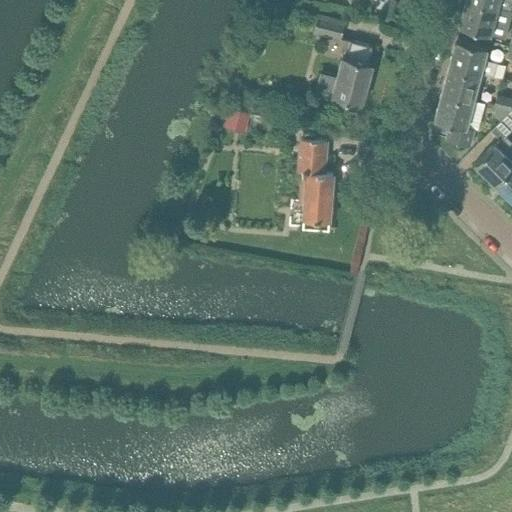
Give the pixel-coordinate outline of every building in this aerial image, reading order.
[(468,0),(466,0),(459,25),(492,34),(506,37),(511,13),(511,10),(510,10),(499,7),(499,8),(468,0)] [(511,0),(468,0),(499,8),(499,7),(510,10),(511,0)] [(313,32),(341,39),(345,21),(318,14),(313,32)] [(331,95),(362,104),(373,63),(369,62),(373,45),(350,39),(345,57),(341,56),(335,77),(320,72),(315,91),(331,96),(331,95)] [(456,39),(449,66),(481,75),(482,73),(494,76),(497,63),(485,59),(489,47),(475,44),(456,39)] [(449,66),(441,94),(474,102),(481,75),(449,66)] [(474,102),(441,94),(435,119),(450,123),(446,139),(470,145),(474,128),(468,127),(474,102)] [(493,107),(510,111),(511,103),(511,100),(496,97),(493,107)] [(475,164),(495,184),(511,167),(511,144),(504,136),(511,128),(511,103),(510,111),(491,130),(500,139),(496,143),(495,143),(475,164)] [(229,107),(224,127),(245,133),(250,113),(229,107)] [(302,226),(329,229),(333,172),(324,172),(327,140),(300,138),(298,170),(300,170),(299,201),(303,201),(302,226)] [(511,167),(495,184),(511,200),(511,167)]
